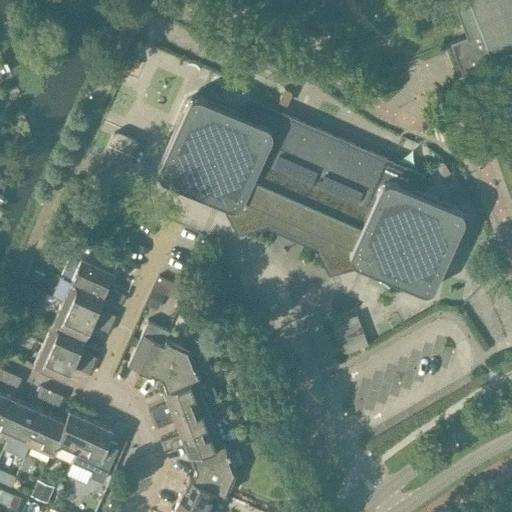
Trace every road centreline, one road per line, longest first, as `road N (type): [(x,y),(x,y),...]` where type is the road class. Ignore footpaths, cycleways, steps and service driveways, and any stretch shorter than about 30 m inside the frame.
road 1 (residential): [(130,511),(154,463),(139,419),(89,395),(170,222)]
road 2 (tertiary): [(373,511),(455,449),(511,423)]
